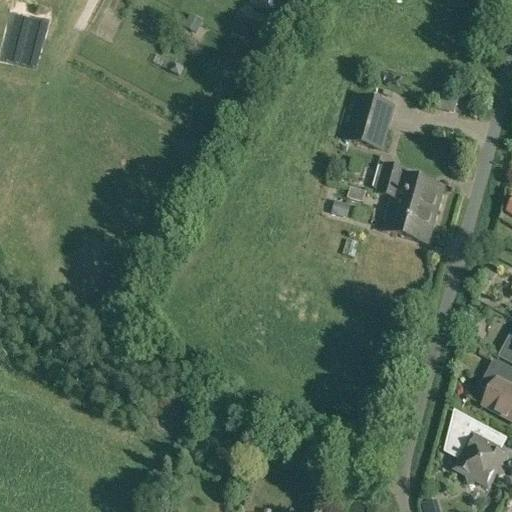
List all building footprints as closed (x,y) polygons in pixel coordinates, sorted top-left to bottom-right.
[(263,0),(271,5),(263,18),(277,27),(293,0),(263,0)] [(455,116),(459,101),(443,96),(439,111),(455,116)] [(384,154),(397,108),(358,97),(344,143),(384,154)] [(390,208),(435,221),(444,189),(405,178),(406,173),(386,167),(378,195),(392,200),(390,208)] [(435,221),(390,208),(383,233),(428,246),(435,221)] [(511,339),(509,338),(498,359),(511,366),(511,339)] [(511,423),(511,389),(511,386),(511,371),(494,362),(483,382),(494,387),(483,408),(511,423)] [(446,451),(462,459),(455,472),(466,479),(469,486),(477,484),(488,490),(495,478),(502,476),(500,469),(506,457),(485,445),(492,433),(456,414),(454,415),(445,451),(446,451)]
